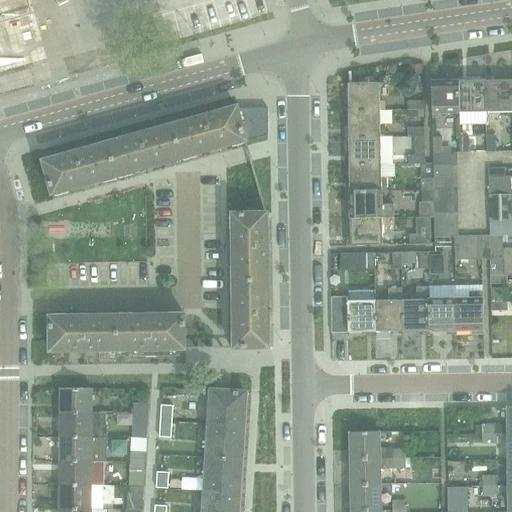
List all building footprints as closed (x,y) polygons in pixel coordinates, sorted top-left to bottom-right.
[(98,61),(120,55),(109,16),(108,16),(103,18),(89,22),(86,12),(85,13),(98,59),(98,61)] [(79,64),(98,59),(85,13),(66,18),(79,64)] [(60,70),(79,64),(66,18),(47,23),(60,70)] [(40,75),(60,70),(47,23),(27,29),(40,75)] [(20,80),(40,75),(27,29),(8,34),(20,80)] [(0,83),(1,86),(20,80),(8,34),(0,36),(0,83)] [(485,112),(484,81),(457,82),(458,113),(485,112)] [(511,95),(511,81),(484,81),(485,112),(511,111),(511,95)] [(458,113),(457,82),(431,82),(432,113),(458,113)] [(348,84),(348,111),(379,110),(379,83),(348,84)] [(407,102),(407,110),(424,110),(424,101),(407,102)] [(246,141),(237,107),(172,125),(181,159),(246,141)] [(237,108),(237,107),(246,141),(267,135),(267,108),(237,108)] [(380,126),(379,110),(348,111),(348,138),(380,137),(380,138),(385,138),(385,126),(380,126)] [(424,118),(424,110),(407,110),(408,118),(424,118)] [(181,159),(172,125),(107,143),(117,177),(181,159)] [(408,128),(408,137),(415,137),(415,136),(424,136),(424,128),(408,128)] [(425,163),(424,136),(415,136),(415,137),(415,156),(412,156),(411,165),(420,165),(420,163),(425,163)] [(469,153),(468,136),(459,137),(459,153),(469,153)] [(496,152),(495,136),(486,136),(486,153),(496,152)] [(380,137),(348,138),(349,165),(380,164),(380,138),(380,137)] [(432,137),(432,154),(442,154),(441,137),(432,137)] [(117,177),(107,143),(43,162),(52,195),(117,177)] [(457,166),(457,153),(442,154),(432,154),(432,164),(432,166),(457,166)] [(425,164),(425,163),(420,163),(420,165),(421,178),(433,178),(432,166),(432,164),(425,164)] [(381,190),(380,164),(349,165),(349,192),(381,190)] [(457,178),(457,166),(432,166),(433,178),(457,178)] [(488,169),(488,177),(505,177),(505,168),(488,169)] [(510,177),(505,177),(488,177),(489,195),(511,195),(510,177)] [(433,190),(433,178),(421,178),(421,190),(433,190)] [(457,189),(457,178),(433,178),(433,190),(457,189)] [(458,201),(457,189),(433,190),(433,202),(458,201)] [(381,205),(381,190),(349,192),(350,219),(381,219),(393,218),(393,205),(381,205)] [(433,213),(433,202),(433,190),(421,190),(421,203),(419,203),(419,218),(430,218),(433,218),(433,213)] [(489,195),(489,211),(511,210),(511,195),(489,195)] [(458,213),(458,201),(433,202),(433,213),(458,213)] [(489,211),(489,222),(511,222),(511,210),(489,211)] [(458,225),(458,213),(433,213),(433,218),(433,225),(458,225)] [(267,281),(266,214),(232,214),(233,281),(267,281)] [(430,245),(430,218),(419,218),(415,218),(416,235),(409,235),(409,245),(430,245)] [(382,246),(381,219),(350,219),(350,246),(382,246)] [(489,222),(490,236),(502,236),(511,236),(511,235),(511,222),(489,222)] [(458,237),(458,225),(433,225),(434,237),(454,237),(458,237)] [(490,260),(490,248),(490,236),(478,237),(479,260),(490,260)] [(502,248),(502,236),(490,236),(490,248),(502,248)] [(466,248),(466,237),(458,237),(454,237),(454,249),(466,248)] [(479,260),(478,237),(466,237),(466,248),(466,260),(479,260)] [(466,260),(466,248),(454,249),(454,260),(466,260)] [(502,260),(502,248),(490,248),(490,260),(502,260)] [(393,253),(391,253),(391,270),(400,269),(400,253),(393,253)] [(427,253),(414,253),(414,269),(427,269),(427,253)] [(365,254),(365,270),(374,270),(374,254),(365,254)] [(503,276),(502,260),(490,260),(490,277),(503,277),(503,276)] [(506,276),(503,276),(503,277),(490,277),(490,285),(507,285),(506,276)] [(267,281),(233,281),(234,348),(268,348),(267,281)] [(429,331),(428,300),(427,287),(415,288),(416,300),(401,300),(402,332),(429,331)] [(374,301),(375,333),(402,332),(401,300),(401,288),(389,289),(389,301),(375,301),(374,301)] [(347,301),(331,301),(332,333),(375,333),(374,301),(375,301),(375,290),(374,290),(374,291),(348,291),(348,297),(347,297),(347,301)] [(483,330),(482,292),(469,292),(469,299),(455,299),(456,331),(483,330)] [(456,331),(455,299),(428,300),(429,331),(456,331)] [(507,311),(507,303),(491,303),(491,312),(507,311)] [(184,350),(184,315),(117,316),(117,351),(184,350)] [(117,351),(117,316),(49,317),(50,352),(117,351)] [(92,389),(60,389),(60,414),(91,414),(92,389)] [(245,393),(211,391),(206,458),(241,460),(245,393)] [(134,404),(134,414),(147,415),(148,405),(134,404)] [(161,405),(160,421),(171,422),(172,406),(161,405)] [(511,433),(511,407),(507,408),(507,424),(494,424),(494,425),(482,426),(482,434),(495,434),(507,434),(511,433)] [(92,414),(60,414),(60,437),(101,438),(105,438),(107,426),(106,426),(106,414),(92,414)] [(133,424),(132,438),(146,438),(147,425),(147,415),(134,414),(133,424)] [(160,422),(159,437),(170,438),(171,422),(160,421),(160,422)] [(366,433),(349,433),(350,459),(380,459),(379,438),(379,433),(379,431),(366,432),(366,433)] [(482,434),(482,443),(495,443),(495,434),(482,434)] [(101,438),(60,437),(59,461),(91,462),(104,462),(105,462),(105,438),(101,438)] [(131,438),(130,462),(145,463),(146,439),(131,438)] [(406,459),(405,450),(391,450),(391,459),(406,459)] [(237,511),(241,460),(206,458),(202,511),(237,511)] [(406,468),(406,459),(391,459),(380,459),(350,459),(350,486),(380,485),(380,470),(392,470),(392,469),(406,468)] [(91,462),(59,461),(59,486),(91,487),(104,486),(104,462),(91,462)] [(130,462),(129,485),(143,486),(145,463),(130,462)] [(157,472),(156,488),(167,489),(168,473),(157,472)] [(482,477),(483,487),(495,487),(495,477),(482,477)] [(357,511),(381,511),(380,485),(350,486),(351,502),(350,511),(357,511)] [(91,487),(59,486),(59,511),(91,511),(91,487)] [(495,496),(495,487),(483,487),(483,496),(495,496)] [(156,488),(154,488),(153,505),(166,506),(167,489),(156,488)] [(127,501),(127,511),(140,511),(141,511),(142,502),(127,501)] [(392,501),(392,511),(406,511),(406,501),(392,501)]
